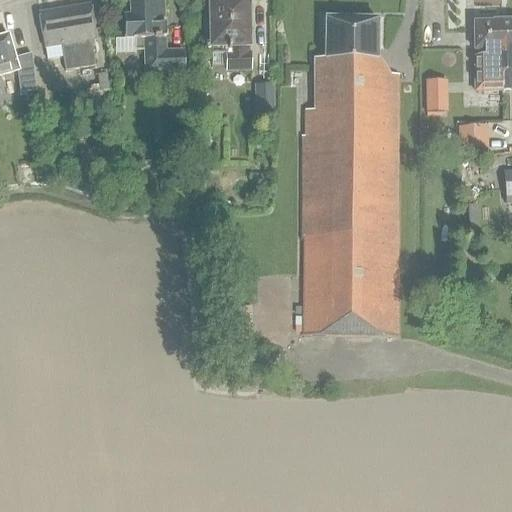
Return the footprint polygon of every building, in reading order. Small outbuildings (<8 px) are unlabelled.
[(226,73),(250,72),(250,55),(248,55),(246,0),(226,0),(223,0),(208,0),(209,14),(210,14),(211,56),(226,56),(226,73)] [(145,76),(183,75),(183,53),(165,53),(164,40),(165,40),(165,27),(163,27),(163,2),(145,3),(145,1),(129,2),(129,13),(130,13),(130,18),(124,19),(125,41),(136,40),(136,52),(144,52),(145,76)] [(65,73),(96,68),(90,33),(95,32),(91,6),(38,15),(43,42),(59,39),(61,48),(63,58),(65,73)] [(397,339),(398,76),(389,76),(378,61),(376,61),(377,21),(325,20),(324,60),(314,60),(314,111),(304,111),(304,137),(302,137),(301,239),(303,239),(302,338),(397,339)] [(485,52),(485,58),(478,58),(478,92),(485,92),(501,91),(501,40),(501,36),(501,22),(493,22),(493,23),(473,24),(474,52),(485,52)] [(511,22),(501,22),(501,36),(501,40),(501,91),(511,90),(511,22)] [(0,77),(17,73),(20,94),(36,93),(31,55),(15,60),(8,36),(0,38),(0,77)] [(61,48),(45,51),(46,60),(63,58),(61,48)] [(109,92),(106,75),(96,77),(99,94),(109,92)] [(184,80),(175,80),(176,95),(185,94),(184,80)] [(425,82),(425,114),(442,114),(441,82),(425,82)] [(274,83),(254,84),(255,114),(275,113),(274,83)] [(455,129),(455,153),(488,152),(488,128),(455,129)]
